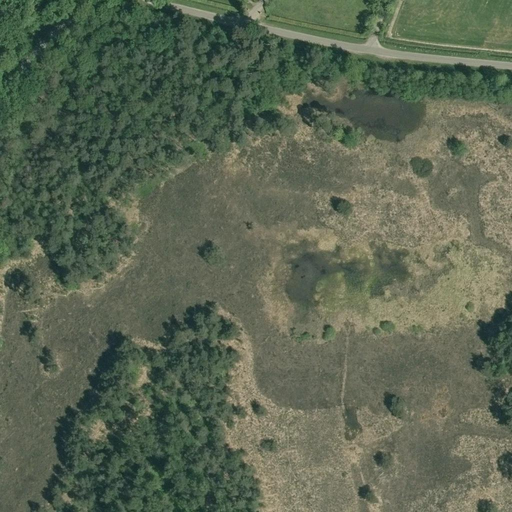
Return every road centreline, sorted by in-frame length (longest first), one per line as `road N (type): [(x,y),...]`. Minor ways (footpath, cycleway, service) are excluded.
road 1 (unclassified): [(511,67),(305,40),(146,0)]
road 2 (tertiary): [(0,94),(88,0)]
